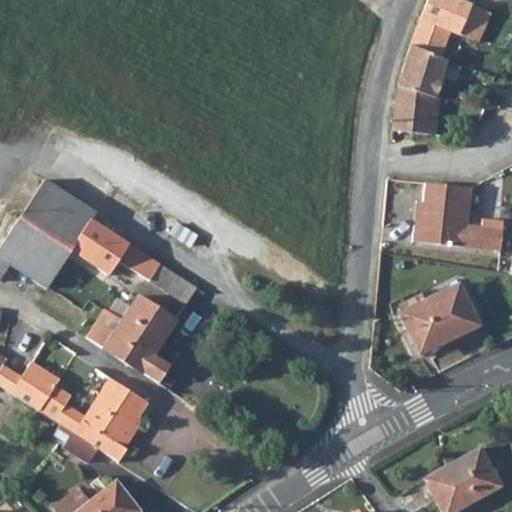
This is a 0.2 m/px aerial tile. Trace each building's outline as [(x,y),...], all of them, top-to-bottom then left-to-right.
[(440,60),(450,34),(458,37),(472,5),(459,0),(424,0),(403,56),(396,88),(392,122),(391,128),(426,137),(446,62),(440,60)] [(488,11),(472,5),(458,37),(476,43),(488,11)] [(484,225),(470,225),(471,188),(468,187),(426,184),(423,228),(416,227),(416,245),(499,253),(500,222),(484,222),(484,225)] [(44,186),(0,248),(0,279),(9,266),(45,292),(70,255),(90,224),(91,222),(94,218),(44,186)] [(118,240),(91,222),(90,224),(70,255),(109,279),(118,265),(185,310),(197,293),(166,271),(165,270),(127,246),(118,240)] [(475,326),(454,287),(393,315),(411,350),(437,338),(440,344),(475,326)] [(104,313),(85,341),(89,344),(140,378),(152,360),(175,326),(138,301),(121,325),(104,313)] [(152,360),(140,378),(143,381),(156,390),(169,371),(152,360)] [(149,413),(111,388),(94,415),(131,439),(149,413)] [(40,417),(60,430),(70,412),(76,404),(58,391),(40,417)] [(89,422),(70,412),(60,430),(76,441),(89,422)] [(131,439),(94,415),(89,422),(76,441),(123,472),(131,459),(123,454),(131,439)] [(452,511),(501,487),(480,449),(424,477),(443,511),(452,511)] [(94,511),(90,511),(80,501),(66,511),(135,511),(119,492),(94,511)]
